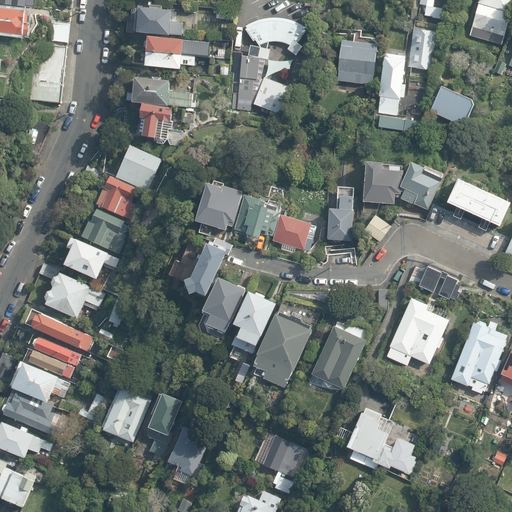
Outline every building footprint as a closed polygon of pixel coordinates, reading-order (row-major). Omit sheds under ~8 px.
[(478,0),(468,36),(502,46),(511,10),(511,8),(509,7),(510,0),(478,0)] [(134,32),(170,36),(170,34),(183,36),(184,24),(172,23),(173,12),(163,11),(164,6),(151,4),(151,8),(137,6),(134,32)] [(447,9),(427,6),(425,16),(445,19),(447,9)] [(218,18),(235,20),(236,9),(219,7),(218,18)] [(0,32),(28,36),(30,25),(25,25),(25,24),(29,24),(30,13),(27,13),(27,11),(0,8),(0,32)] [(251,103),(279,114),(289,86),(264,76),(264,79),(262,78),(265,60),(269,61),(271,49),(268,48),(271,42),(274,42),(278,42),(281,42),(284,43),(288,44),(291,46),(289,50),(296,55),(302,47),(298,42),(306,30),(306,28),(302,25),(297,23),(293,21),(288,20),(283,19),(278,18),(273,18),(268,18),(263,19),(258,20),(254,22),(249,24),(245,26),(253,41),(256,40),(260,48),(250,45),(249,57),(243,56),(237,109),(251,110),(251,103)] [(52,41),(69,43),(70,25),(53,24),(52,41)] [(408,67),(434,68),(439,32),(413,29),(408,67)] [(314,44),(323,46),(325,34),(316,32),(314,44)] [(148,50),(148,52),(208,57),(209,43),(184,41),(184,40),(149,37),(149,39),(145,42),(145,47),(148,50)] [(338,81),(363,84),(373,82),(377,45),(342,41),(338,81)] [(31,101),(62,104),(68,47),(42,44),(38,74),(34,73),(31,101)] [(217,57),(226,58),(227,50),(219,49),(217,57)] [(197,58),(146,53),(145,67),(181,71),(181,66),(196,67),(197,58)] [(233,53),(232,113),(235,112),(242,54),(233,53)] [(378,127),(416,132),(418,120),(386,116),(386,112),(399,114),(401,97),(405,98),(407,85),(402,84),(406,56),(386,53),(378,107),(376,120),(379,121),(378,127)] [(501,75),(507,64),(499,60),(494,71),(501,75)] [(221,75),(228,76),(229,65),(222,64),(221,75)] [(134,103),(196,108),(197,103),(193,103),(194,93),(171,91),(171,81),(163,81),(163,78),(153,77),(153,79),(136,78),(136,79),(134,81),(133,92),(135,93),(128,92),(128,101),(134,101),(134,103)] [(408,83),(405,105),(417,107),(420,85),(408,83)] [(460,124),(464,126),(474,105),(472,100),(460,94),(442,86),(431,111),(460,124)] [(158,143),(165,144),(168,139),(170,130),(173,130),(174,122),(172,122),(174,109),(144,104),(143,106),(141,108),(140,111),(140,114),(142,117),(139,135),(156,138),(158,143)] [(183,120),(194,122),(195,109),(185,108),(183,120)] [(37,155),(50,126),(37,120),(23,149),(37,155)] [(181,145),(183,132),(171,130),(169,143),(181,145)] [(97,146),(110,153),(116,141),(102,135),(97,146)] [(117,178),(148,192),(162,160),(131,146),(117,178)] [(364,202),(395,204),(395,197),(401,198),(403,174),(404,174),(404,171),(401,170),(401,167),(390,166),(390,169),(384,169),(384,163),(366,162),(366,165),(367,165),(364,202)] [(416,204),(428,210),(442,179),(424,171),(426,169),(412,162),(402,184),(402,187),(406,189),(402,199),(415,205),(416,204)] [(84,175),(100,182),(105,173),(88,166),(84,175)] [(197,177),(203,177),(207,172),(204,166),(199,166),(195,170),(197,177)] [(103,207),(131,220),(137,205),(132,203),(138,188),(111,177),(111,178),(107,179),(105,183),(106,188),(105,187),(98,204),(99,205),(99,207),(102,208),(103,207)] [(448,202),(500,225),(510,202),(458,178),(448,202)] [(197,221),(227,230),(228,225),(233,227),(234,222),(235,223),(245,192),(223,185),(223,188),(208,183),(207,186),(208,186),(197,221)] [(234,235),(264,244),(266,238),(267,239),(269,235),(274,237),(281,212),(278,211),(279,208),(269,205),(268,208),(265,207),(266,202),(262,201),(262,200),(246,195),(235,229),(236,229),(234,235)] [(329,239),(352,241),(354,203),(354,196),(342,196),(342,208),(331,208),(329,239)] [(83,237),(120,254),(126,241),(125,241),(127,236),(120,233),(125,222),(98,209),(95,211),(92,218),(93,221),(90,220),(83,237)] [(274,241),(310,252),(314,239),(309,237),(313,224),(282,214),(274,241)] [(365,231),(380,242),(392,226),(377,215),(365,231)] [(66,265),(98,279),(104,266),(114,270),(115,268),(116,268),(120,259),(110,255),(110,253),(78,239),(78,240),(72,237),(68,247),(73,250),(66,265)] [(199,291),(208,296),(224,260),(226,261),(234,245),(217,237),(215,243),(207,239),(206,242),(209,244),(203,256),(200,254),(197,262),(200,264),(193,276),(187,279),(192,292),(199,291)] [(40,273),(54,280),(56,277),(57,277),(60,271),(45,264),(40,273)] [(419,288),(427,270),(416,265),(408,283),(419,288)] [(462,283),(448,276),(449,273),(443,270),(441,274),(428,267),(427,270),(419,288),(433,294),(441,277),(445,279),(437,295),(453,302),(462,283)] [(393,278),(398,281),(403,273),(399,270),(393,278)] [(56,277),(54,280),(53,282),(55,287),(53,290),(49,291),(47,297),(48,301),(47,304),(78,319),(85,304),(97,310),(99,307),(100,307),(106,293),(61,273),(60,276),(57,277),(56,277)] [(209,332),(222,338),(226,332),(227,332),(231,322),(232,323),(247,290),(220,277),(204,312),(209,314),(205,322),(209,332)] [(233,344),(253,354),(257,345),(262,336),(277,303),(250,291),(235,324),(242,327),(239,336),(237,335),(233,344)] [(378,309),(391,309),(391,291),(379,291),(378,309)] [(385,356),(407,366),(412,355),(430,364),(437,347),(440,349),(445,338),(442,336),(450,320),(427,310),(429,305),(412,297),(385,356)] [(114,326),(118,327),(119,324),(120,325),(129,303),(118,299),(111,321),(115,322),(114,326)] [(35,325),(84,348),(88,341),(93,343),(96,337),(42,311),(41,314),(38,312),(34,321),(36,323),(35,325)] [(263,378),(285,388),(293,371),(294,371),(313,330),(311,329),(312,326),(302,322),(302,319),(303,316),(294,312),(293,315),(290,316),(280,312),(279,314),(276,313),(258,354),(259,355),(254,365),(267,371),(263,378)] [(138,335),(146,337),(151,322),(140,318),(137,329),(140,330),(138,335)] [(469,384),(486,391),(494,370),(498,372),(502,359),(500,358),(509,335),(488,327),(489,324),(480,320),(478,325),(473,323),(451,379),(468,386),(469,384)] [(328,388),(345,389),(367,340),(335,325),(312,374),(324,380),(323,381),(328,388)] [(99,336),(110,342),(114,335),(102,329),(99,336)] [(36,348),(77,366),(82,355),(40,337),(36,338),(34,344),(36,348)] [(30,360),(71,378),(75,368),(35,350),(34,351),(31,352),(29,357),(30,360)] [(511,350),(499,379),(511,384),(511,350)] [(0,360),(0,378),(9,382),(20,359),(4,352),(0,360)] [(14,387),(49,402),(53,393),(65,398),(71,383),(60,378),(60,377),(26,361),(25,362),(22,361),(13,383),(15,384),(14,387)] [(237,378),(244,381),(250,366),(243,363),(237,378)] [(104,430),(134,442),(153,397),(121,383),(102,427),(104,428),(104,430)] [(5,414),(60,438),(69,418),(52,411),(55,405),(16,389),(11,399),(7,400),(3,408),(5,413),(5,414)] [(142,448),(163,457),(187,403),(161,391),(152,413),(154,414),(148,426),(152,428),(142,448)] [(79,414),(94,421),(106,398),(97,393),(88,412),(81,409),(79,414)] [(390,433),(378,428),(381,421),(380,421),(382,416),(366,409),(355,433),(350,431),(347,439),(351,441),(348,446),(375,458),(374,461),(390,468),(392,465),(409,473),(417,456),(412,454),(416,444),(398,437),(394,447),(385,443),(390,433)] [(0,446),(26,458),(30,449),(39,453),(41,447),(50,451),(54,444),(36,436),(36,435),(5,421),(1,429),(0,428),(0,446)] [(314,431),(321,435),(325,427),(318,424),(314,431)] [(177,471),(191,477),(192,476),(195,477),(201,463),(200,462),(212,437),(186,426),(170,461),(179,466),(177,471)] [(258,461),(291,475),(304,444),(271,430),(258,461)] [(0,495),(4,498),(16,471),(7,467),(9,463),(0,458),(0,495)] [(25,476),(16,471),(4,498),(24,506),(37,476),(27,471),(25,476)] [(277,489),(291,495),(296,484),(282,478),(277,489)] [(236,511),(275,511),(282,498),(263,489),(258,500),(248,495),(248,497),(244,495),(236,511)] [(185,511),(191,502),(184,498),(176,511),(185,511)]
